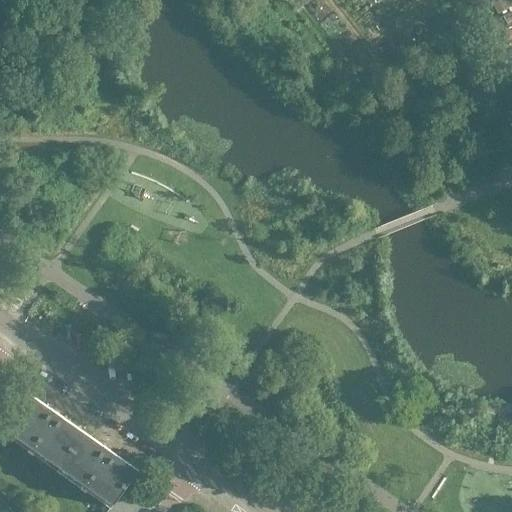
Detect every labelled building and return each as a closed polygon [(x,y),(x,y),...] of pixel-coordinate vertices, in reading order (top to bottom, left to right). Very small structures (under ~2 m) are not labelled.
[(511,0),(489,0),(497,14),(511,6),(511,0)] [(30,393),(10,422),(3,431),(5,433),(56,470),(84,431),(30,393)] [(0,416),(0,429),(3,431),(10,422),(0,416)] [(84,431),(56,470),(83,489),(110,506),(112,503),(121,491),(121,492),(138,469),(84,431)] [(121,491),(112,503),(125,511),(136,511),(141,506),(121,492),(121,491)] [(110,506),(105,511),(125,511),(112,503),(110,506)]
